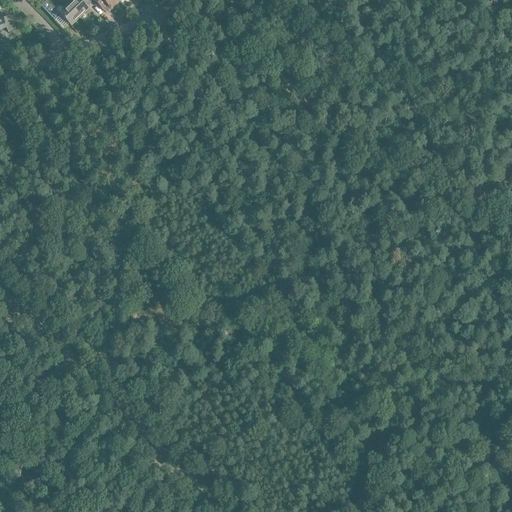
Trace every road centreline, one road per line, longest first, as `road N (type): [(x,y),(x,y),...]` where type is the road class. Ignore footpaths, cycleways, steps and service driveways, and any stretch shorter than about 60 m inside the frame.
road 1 (track): [(150,18),(176,46),(231,45),(256,58),(387,157),(511,210)]
road 2 (tertiary): [(219,511),(0,289)]
road 3 (residential): [(65,56),(182,0)]
